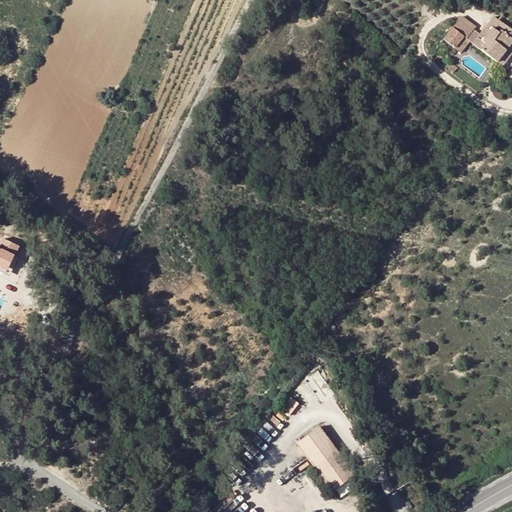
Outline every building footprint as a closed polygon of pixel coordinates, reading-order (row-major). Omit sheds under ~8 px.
[(496,62),(511,40),(511,30),(493,17),(473,44),(496,62)] [(458,33),(464,26),(457,22),(453,28),(458,33)] [(458,33),(453,28),(443,41),(454,48),(464,36),(458,33)] [(503,67),(511,55),(511,40),(496,62),(503,67)] [(0,270),(2,272),(9,252),(0,247),(0,270)] [(288,397),(280,411),(289,416),(296,401),(288,397)] [(355,474),(316,425),(294,443),(333,492),(355,474)]
